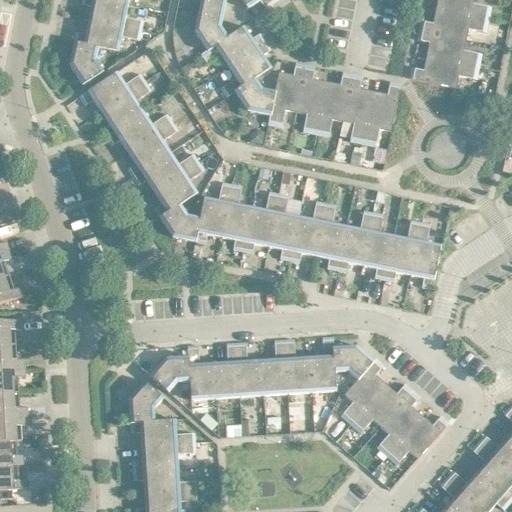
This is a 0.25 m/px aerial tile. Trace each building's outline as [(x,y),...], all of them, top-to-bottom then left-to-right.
[(93,0),(94,0),(92,14),(145,25),(147,15),(129,12),(131,0),(93,0)] [(439,0),(439,4),(492,15),(494,2),(485,0),(439,0)] [(198,26),(210,45),(211,46),(232,32),(231,31),(225,21),(227,7),(202,2),(198,26)] [(424,15),(422,25),(469,35),(472,24),(489,27),(492,15),(439,4),(436,18),(424,15)] [(79,26),(77,36),(102,41),(102,42),(122,46),(125,31),(143,35),(145,25),(92,14),(89,28),(79,26)] [(223,49),(231,61),(269,36),(264,27),(256,33),(247,20),(231,31),(232,32),(211,46),(210,45),(202,50),(208,59),(223,49)] [(432,37),(429,51),(482,62),(485,49),(467,45),(469,35),(422,25),(420,35),(432,37)] [(102,41),(77,36),(73,59),(86,79),(107,66),(99,54),(102,42),(102,41)] [(230,92),(238,86),(237,86),(259,72),(275,62),(267,49),(275,44),(269,36),(231,61),(239,73),(224,83),(230,92)] [(482,62),(429,51),(427,65),(415,62),(412,73),(460,82),(462,71),(480,74),(482,62)] [(288,104),(299,107),(309,60),(299,58),(297,69),(282,66),(278,85),(279,85),(274,110),(273,110),(271,119),(285,122),(288,104)] [(306,126),(319,129),(330,76),(316,73),(318,61),(309,60),(299,107),(310,109),(306,126)] [(96,94),(104,106),(149,76),(144,68),(129,78),(120,66),(82,91),(88,100),(96,94)] [(336,114),(346,116),(356,69),(346,67),(344,79),(330,76),(319,129),(332,132),(336,114)] [(353,136),(366,139),(377,86),(363,83),(365,71),(356,69),(346,116),(357,118),(353,136)] [(251,106),(273,110),(274,110),(279,85),(278,85),(266,83),(259,72),(237,86),(238,86),(251,106)] [(104,124),(109,132),(147,107),(139,95),(154,85),(149,76),(104,106),(112,118),(104,124)] [(377,86),(366,139),(379,141),(383,124),(394,126),(404,79),(393,77),(391,89),(377,86)] [(123,135),(131,146),(176,117),(170,108),(155,118),(147,107),(109,132),(115,140),(123,135)] [(130,163),(136,172),(174,147),(166,135),(181,125),(176,117),(131,146),(138,158),(130,163)] [(254,130),(253,136),(265,139),(268,126),(260,124),(254,130)] [(355,146),(353,159),(363,161),(365,148),(355,146)] [(149,175),(157,186),(202,156),(197,148),(182,158),(174,147),(136,172),(141,180),(149,175)] [(157,203),(162,212),(183,198),(184,199),(201,187),(192,175),(207,165),(202,156),(157,186),(165,198),(157,203)] [(263,163),(262,172),(272,173),(273,164),(263,163)] [(286,167),(285,177),(293,179),(294,168),(286,167)] [(210,229),(224,232),(235,179),(225,177),(222,195),(207,192),(203,212),(204,212),(199,236),(209,238),(210,229)] [(236,244),(246,246),(255,201),(241,199),(245,181),(235,179),(224,232),(238,234),(236,244)] [(381,186),(379,195),(387,197),(389,187),(381,186)] [(258,238),(271,241),(282,189),(272,187),(269,204),(255,201),(246,246),(256,248),(258,238)] [(283,254),(293,256),(302,211),(288,208),(292,190),(282,189),(271,241),(285,244),(283,254)] [(305,248),(318,251),(329,198),(319,196),(316,214),(302,211),(293,256),(303,257),(305,248)] [(175,232),(199,236),(204,212),(203,212),(191,209),(184,199),(183,198),(162,212),(175,232)] [(330,263),(340,265),(349,221),(335,218),(339,200),(329,198),(318,251),(332,254),(330,263)] [(352,258),(366,260),(376,208),(367,206),(363,223),(349,221),(340,265),(350,267),(352,258)] [(378,273),(387,275),(397,230),(383,227),(386,210),(376,208),(366,260),(380,263),(378,273)] [(399,267),(413,270),(423,217),(414,215),(410,233),(397,230),(387,275),(397,277),(399,267)] [(423,217),(413,270),(427,273),(425,282),(436,285),(445,240),(430,237),(433,219),(423,217)] [(0,248),(12,244),(9,236),(2,238),(0,232),(0,248)] [(0,273),(12,269),(8,255),(15,253),(12,244),(0,248),(0,273)] [(12,269),(0,273),(0,299),(27,290),(24,281),(17,284),(12,269)] [(0,340),(19,339),(18,324),(25,323),(25,314),(0,315),(0,340)] [(340,386),(338,367),(337,367),(336,341),(337,341),(336,332),(325,332),(327,350),(312,351),(315,387),(340,386)] [(291,389),(315,387),(312,351),(298,352),(297,334),(287,335),(291,389)] [(267,390),(291,389),(287,335),(278,335),(279,353),(265,354),(267,390)] [(243,392),(267,390),(265,354),(250,355),(249,337),(239,338),(243,392)] [(219,393),(243,392),(239,338),(230,338),(231,356),(217,357),(219,393)] [(0,364),(28,362),(27,353),(20,354),(19,339),(0,340),(0,364)] [(194,395),(219,393),(217,357),(203,358),(201,340),(191,341),(191,350),(192,350),(194,376),(193,376),(194,395)] [(351,366),(360,374),(361,375),(378,356),(377,355),(360,340),(337,341),(336,341),(337,367),(338,367),(351,366)] [(180,376),(193,376),(194,376),(192,350),(191,350),(168,352),(152,370),(171,387),(180,376)] [(344,411),(354,419),(389,379),(379,369),(387,360),(379,353),(377,355),(378,356),(361,375),(360,374),(347,389),(356,397),(344,411)] [(0,388),(22,387),(21,372),(28,371),(28,362),(0,364),(0,388)] [(131,393),(133,417),(158,415),(157,402),(167,392),(148,375),(131,393)] [(375,415),(383,422),(415,386),(408,379),(400,388),(389,379),(354,419),(363,428),(375,415)] [(380,443),(390,451),(425,411),(415,401),(423,392),(415,386),(383,422),(392,429),(380,443)] [(0,412),(31,410),(30,401),(23,402),(22,387),(0,388),(0,412)] [(209,407),(203,414),(214,425),(221,418),(209,407)] [(0,436),(19,435),(19,436),(25,435),(24,420),(31,419),(31,410),(0,412),(0,436)] [(425,411),(390,451),(399,460),(411,446),(420,454),(452,418),(444,411),(436,420),(425,411)] [(143,427),(144,441),(198,437),(197,427),(179,429),(178,414),(158,415),(133,417),(134,427),(143,427)] [(244,419),(230,420),(230,431),(245,430),(244,419)] [(487,430),(481,437),(511,464),(511,432),(510,431),(501,442),(487,430)] [(0,460),(21,459),(21,460),(26,459),(26,450),(20,450),(19,436),(19,435),(0,436),(0,460)] [(135,455),(136,465),(181,462),(181,448),(198,447),(198,437),(144,441),(145,455),(135,455)] [(488,456),(479,467),(511,496),(511,464),(481,437),(474,445),(488,456)] [(0,460),(0,484),(3,485),(15,484),(28,483),(27,474),(22,474),(21,460),(21,459),(0,460)] [(146,474),(147,489),(201,485),(200,475),(182,476),(181,462),(136,465),(136,475),(146,474)] [(380,462),(375,468),(381,473),(386,468),(380,462)] [(456,466),(449,473),(490,509),(499,498),(506,504),(511,498),(511,496),(479,467),(469,478),(456,466)] [(456,492),(447,503),(456,511),(486,511),(490,509),(449,473),(443,480),(456,492)] [(15,484),(3,485),(3,493),(15,493),(15,484)] [(138,503),(138,511),(157,511),(164,511),(172,511),(184,511),(184,496),(201,495),(201,485),(147,489),(148,503),(138,503)] [(435,511),(424,502),(417,509),(420,511),(456,511),(447,503),(438,511),(435,511)]
